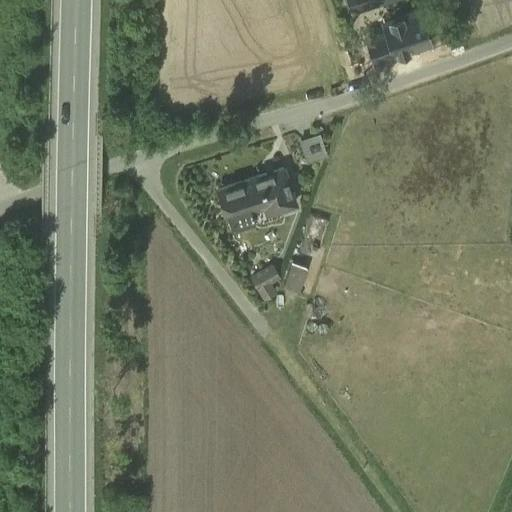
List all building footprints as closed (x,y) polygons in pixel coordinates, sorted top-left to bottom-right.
[(349,0),(352,9),(378,0),(349,0)] [(419,10),(384,22),(387,31),(368,37),(375,59),(394,52),(394,53),(429,41),(419,10)] [(307,157),(327,151),(321,129),(301,135),(307,157)] [(284,167),(219,189),(230,224),(256,215),(254,207),(274,201),(276,208),(295,202),(284,167)] [(282,283),(299,289),(311,253),(294,247),(282,283)] [(272,264),(253,275),(265,296),(274,291),(269,282),(279,276),(272,264)]
